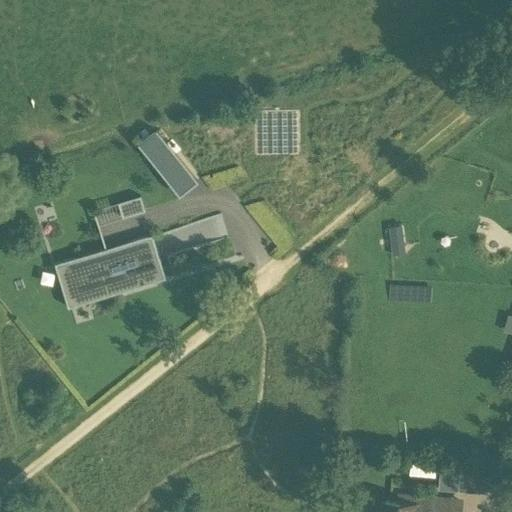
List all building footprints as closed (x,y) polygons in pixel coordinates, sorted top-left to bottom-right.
[(137,144),(158,169),(176,154),(156,129),(137,144)] [(140,195),(117,202),(122,218),(145,211),(140,195)] [(219,212),(153,231),(160,256),(226,236),(219,212)] [(389,227),(390,236),(403,235),(402,225),(389,227)] [(134,287),(165,278),(151,234),(128,241),(134,263),(112,270),(105,248),(68,259),(73,276),(59,280),(65,299),(131,279),(134,287)] [(404,244),(391,246),(392,255),(405,254),(404,244)] [(459,473),(439,471),(437,489),(458,491),(459,473)] [(397,502),(374,500),(373,511),(450,511),(451,501),(397,496),(397,502)]
